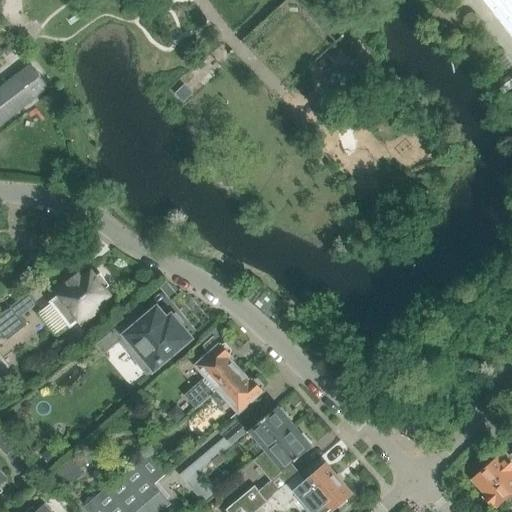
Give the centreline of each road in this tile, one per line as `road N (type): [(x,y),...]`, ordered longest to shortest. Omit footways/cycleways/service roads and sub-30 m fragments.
road 1 (residential): [(418,478),(240,307),(74,206),(0,193)]
road 2 (residential): [(418,478),(475,424),(511,368)]
